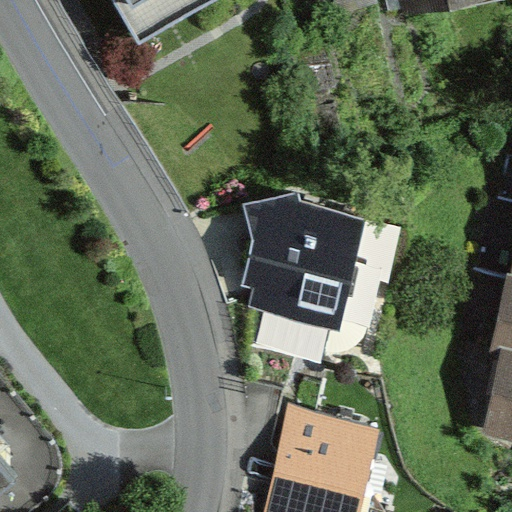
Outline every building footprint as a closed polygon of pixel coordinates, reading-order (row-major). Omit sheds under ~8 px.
[(192,0),(126,0),(144,29),(192,0)] [(341,316),(367,196),(305,187),(301,175),(244,192),(254,226),(241,276),(253,279),(249,299),(341,316)] [(388,255),(393,230),(370,225),(365,250),(388,255)] [(511,333),(511,261),(509,261),(492,335),(503,337),(504,332),(511,333)] [(511,426),(511,333),(504,332),(503,337),(484,420),(511,426)] [(61,436),(0,362),(0,511),(29,511),(58,489),(62,485),(65,480),(68,474),(69,469),(70,463),(70,457),(69,451),(67,446),(64,440),(61,436)] [(365,511),(384,411),(286,393),(264,511),(365,511)]
